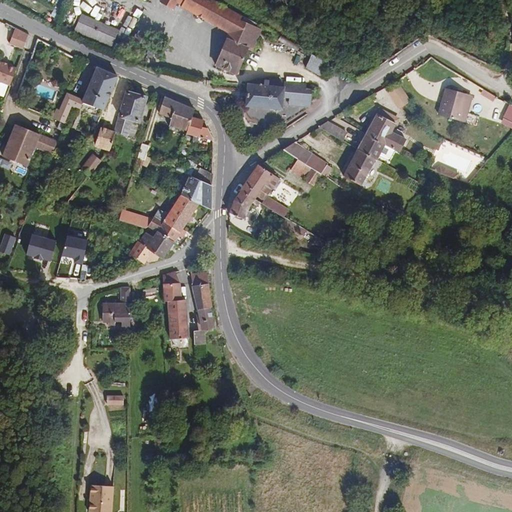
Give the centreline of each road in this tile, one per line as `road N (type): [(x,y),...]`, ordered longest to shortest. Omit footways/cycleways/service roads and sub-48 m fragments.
road 1 (residential): [(224,170),(252,161),(417,49),(441,52),(511,93)]
road 2 (secondary): [(221,225),(222,281),(235,336),(268,384),(394,432)]
road 3 (track): [(220,239),(511,313)]
road 4 (secondary): [(0,10),(197,103),(215,122),(224,170)]
road 5 (residential): [(82,286),(181,258),(221,225)]
road 6 (residential): [(101,419),(73,356),(82,286)]
road 7 (track): [(56,511),(70,375)]
road 8 (secondary): [(394,432),(511,470)]
